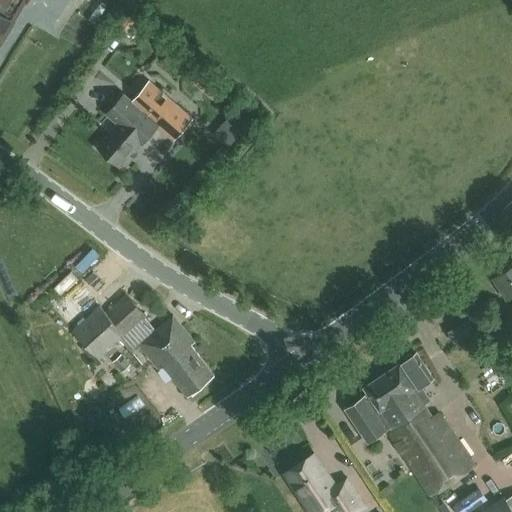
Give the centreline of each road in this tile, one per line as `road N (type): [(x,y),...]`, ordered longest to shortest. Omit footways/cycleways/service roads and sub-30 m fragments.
road 1 (tertiary): [(302,359),(0,155)]
road 2 (tertiary): [(79,511),(302,359)]
road 3 (tertiary): [(302,359),(511,198)]
